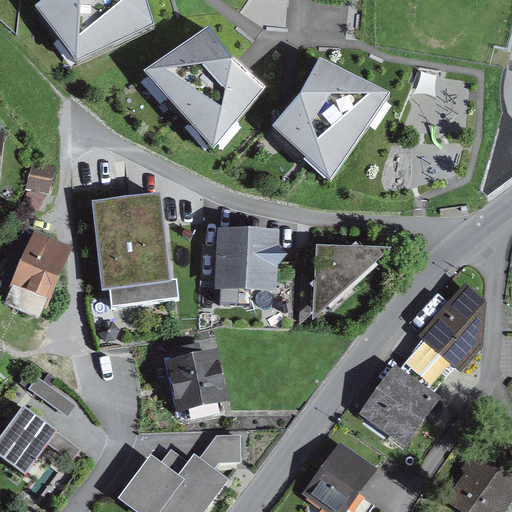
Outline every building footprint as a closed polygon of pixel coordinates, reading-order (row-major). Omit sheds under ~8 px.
[(53,0),(36,11),(76,63),(149,27),(141,0),(53,0)] [(208,35),(145,78),(212,154),(262,95),(232,69),(208,35)] [(387,101),(320,67),(301,103),(275,132),(329,184),(387,101)] [(158,202),(96,208),(104,293),(112,292),(114,308),(177,302),(176,285),(167,286),(158,202)] [(277,240),(220,236),(217,290),(273,294),(277,240)] [(66,253),(32,239),(11,292),(44,306),(66,253)] [(392,255),(316,251),(315,324),(392,255)] [(466,292),(404,363),(435,390),(483,335),(482,305),(466,292)] [(214,360),(172,369),(181,411),(223,402),(214,360)] [(433,402),(394,375),(365,416),(404,444),(433,402)] [(71,416),(35,390),(3,435),(39,461),(71,416)] [(340,450),(308,494),(332,511),(343,511),(372,473),(340,450)] [(135,511),(160,511),(183,484),(178,480),(188,467),(171,453),(160,467),(152,461),(120,500),(135,511)] [(500,511),(511,496),(511,478),(482,458),(451,502),(465,511),(500,511)] [(183,484),(160,511),(204,511),(226,485),(194,460),(188,467),(178,480),(183,484)]
